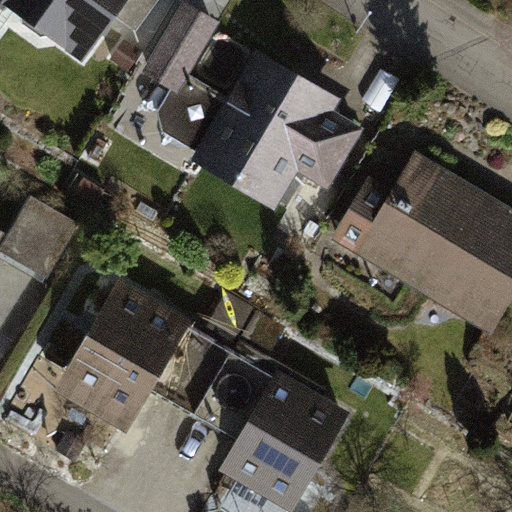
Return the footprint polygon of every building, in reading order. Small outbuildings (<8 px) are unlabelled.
[(0,0),(84,61),(118,16),(129,0),(0,0)] [(156,0),(129,0),(118,16),(136,29),(156,0)] [(347,176),(379,118),(351,103),(363,81),(265,28),(238,78),(211,63),(239,12),(217,0),(181,0),(149,58),(180,75),(156,119),(286,189),(306,154),(347,176)] [(497,338),(511,312),(511,209),(416,154),(395,191),(370,176),(331,243),(497,338)] [(81,218),(28,190),(0,242),(0,246),(52,273),(81,218)] [(195,413),(233,349),(193,326),(196,320),(161,299),(121,276),(58,386),(134,431),(158,391),(195,413)] [(233,349),(195,413),(239,439),(220,470),(291,511),(351,411),(313,388),(278,368),(275,373),(233,349)]
